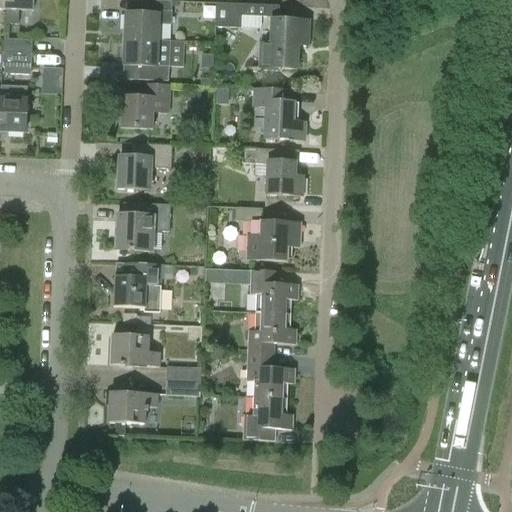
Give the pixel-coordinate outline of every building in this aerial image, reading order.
[(5,0),(5,11),(4,25),(18,25),(18,11),(32,12),(32,0),(5,0)] [(140,1),(140,16),(124,15),(123,40),(170,42),(157,41),(157,25),(171,26),(172,3),(140,1)] [(240,30),(240,18),(270,19),(269,45),(259,44),(258,69),(296,71),(297,48),(306,48),(307,22),(278,21),(278,7),(215,5),(214,28),(240,30)] [(3,53),(30,54),(31,41),(4,40),(3,53)] [(168,83),(170,42),(123,40),(122,67),(138,67),(137,81),(168,83)] [(30,54),(3,53),(1,53),(0,67),(0,68),(30,70),(30,54)] [(62,99),(63,72),(43,71),(42,97),(62,99)] [(200,88),(211,88),(212,81),(200,80),(200,88)] [(143,99),(121,98),(119,129),(151,131),(152,115),(169,115),(170,86),(144,85),(143,99)] [(1,99),(0,98),(0,133),(24,134),(25,100),(27,100),(27,88),(13,88),(2,87),(1,99)] [(216,90),(215,106),(228,106),(229,91),(216,90)] [(292,104),(291,104),(291,91),(253,90),(252,108),(264,109),(263,141),(303,143),(304,124),(292,124),(292,104)] [(211,94),(197,93),(196,108),(211,109),(211,94)] [(141,160),(118,159),(117,190),(148,191),(149,170),(171,170),(172,147),(142,146),(141,160)] [(255,165),(256,151),(240,150),(240,165),(255,165)] [(206,164),(206,151),(196,151),(196,164),(206,164)] [(294,178),(294,164),(295,152),(256,151),(255,165),(266,166),(264,197),(301,198),(302,178),(294,178)] [(133,218),(116,217),(114,251),(151,253),(152,233),(169,234),(170,206),(133,205),(133,218)] [(300,224),(262,223),(262,211),(231,209),(230,221),(251,222),(251,237),(247,236),(246,262),(286,263),(287,249),(299,250),(300,224)] [(113,277),(112,308),(143,309),(143,314),(160,314),(162,266),(137,265),(137,278),(113,277)] [(256,314),(286,316),(286,301),(296,302),(297,286),(277,286),(278,273),(250,272),(250,296),(257,297),(256,314)] [(286,316),(256,314),(255,333),(248,332),(247,352),(238,352),(238,356),(247,356),(272,357),(272,345),(295,346),(295,331),(285,330),(286,316)] [(123,325),(151,326),(151,318),(136,318),(136,315),(123,315),(123,325)] [(159,354),(147,354),(148,337),(111,336),(110,367),(158,369),(159,354)] [(253,384),(253,399),(266,399),(267,397),(284,398),(285,385),(293,386),(293,370),(271,369),(272,357),(247,356),(246,384),(253,384)] [(201,370),(166,368),(166,382),(200,384),(201,370)] [(165,397),(200,398),(200,384),(166,382),(165,397)] [(145,408),(157,409),(157,396),(109,394),(107,424),(144,425),(145,408)] [(273,443),(274,431),(291,431),(292,416),(284,416),(284,398),(267,397),(266,399),(253,399),(252,417),(243,417),(242,442),(273,443)]
